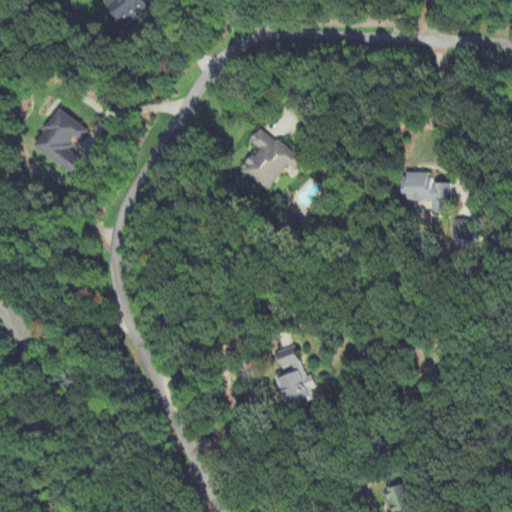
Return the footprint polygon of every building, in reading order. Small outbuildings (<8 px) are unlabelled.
[(152,9),(146,0),(107,0),(124,27),(152,9)] [(38,144),(74,174),(82,164),(66,151),(87,126),(66,109),(38,144)] [(288,163),(295,169),(303,157),(263,126),(251,141),(260,148),(241,171),(267,190),(288,163)] [(405,177),(405,200),(435,200),(435,212),(456,212),(457,178),(405,177)] [(477,222),(457,219),(453,245),(473,248),(477,222)] [(39,337),(26,295),(5,302),(18,343),(39,337)] [(288,361),(292,367),(306,358),(303,353),(288,361)] [(294,406),(308,401),(305,390),(314,387),(308,371),(285,378),(294,406)] [(397,511),(424,511),(409,482),(388,493),(397,511)]
